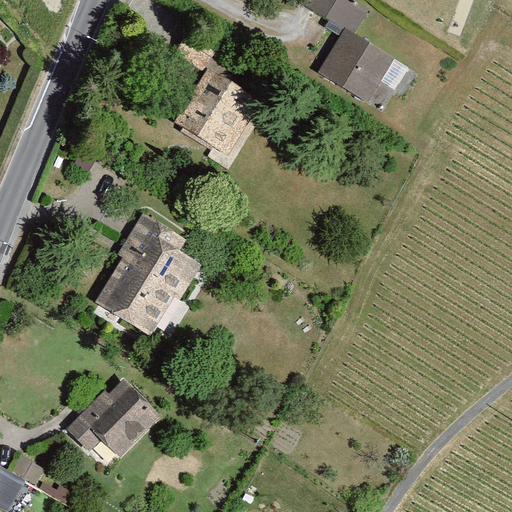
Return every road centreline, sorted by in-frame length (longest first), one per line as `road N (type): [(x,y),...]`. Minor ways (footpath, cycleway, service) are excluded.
road 1 (secondary): [(0,232),(46,102),(96,0)]
road 2 (unclassified): [(390,511),(427,459),(511,384)]
